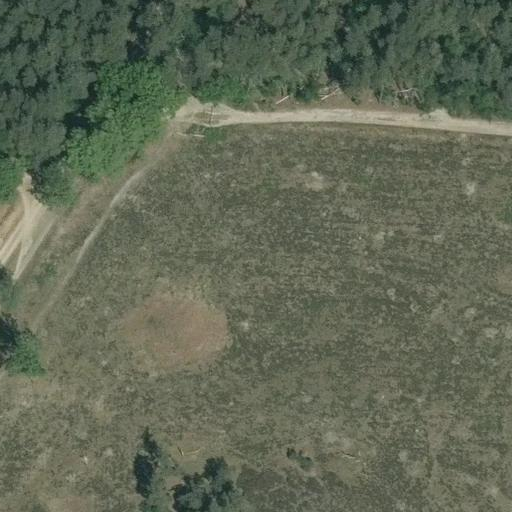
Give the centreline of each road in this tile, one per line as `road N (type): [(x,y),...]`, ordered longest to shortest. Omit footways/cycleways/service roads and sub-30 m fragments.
road 1 (unknown): [(246,0),(189,152),(131,206),(0,410)]
road 2 (track): [(92,116),(367,118),(511,131)]
road 3 (track): [(166,0),(92,116)]
